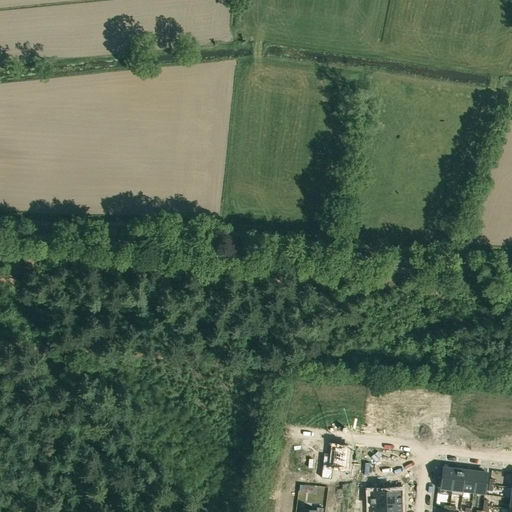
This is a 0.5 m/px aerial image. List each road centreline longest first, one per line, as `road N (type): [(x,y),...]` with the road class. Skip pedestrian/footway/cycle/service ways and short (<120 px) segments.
road 1 (tertiary): [(511,275),(0,242)]
road 2 (residential): [(379,443),(386,393),(422,397),(415,447)]
